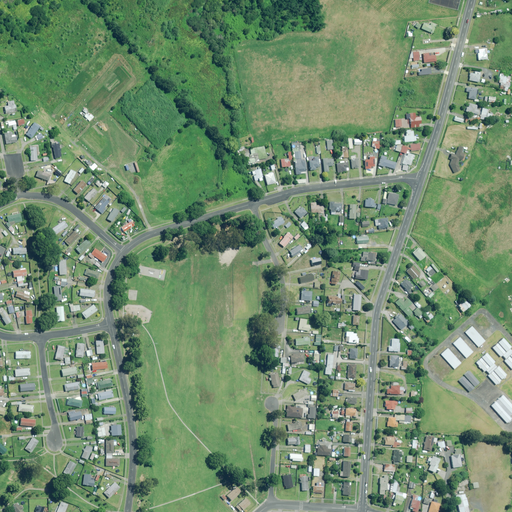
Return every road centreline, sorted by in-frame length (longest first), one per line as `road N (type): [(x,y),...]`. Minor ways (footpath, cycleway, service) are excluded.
road 1 (tertiary): [(420,180),(376,312),(362,509)]
road 2 (residential): [(128,511),(131,419),(111,324)]
road 3 (tertiary): [(472,0),(420,180)]
road 4 (residential): [(253,203),(303,189),(420,180)]
road 5 (residential): [(123,252),(144,236),(253,203)]
road 6 (residential): [(276,326),(281,276),(253,203)]
road 7 (residential): [(123,252),(66,205),(18,195)]
